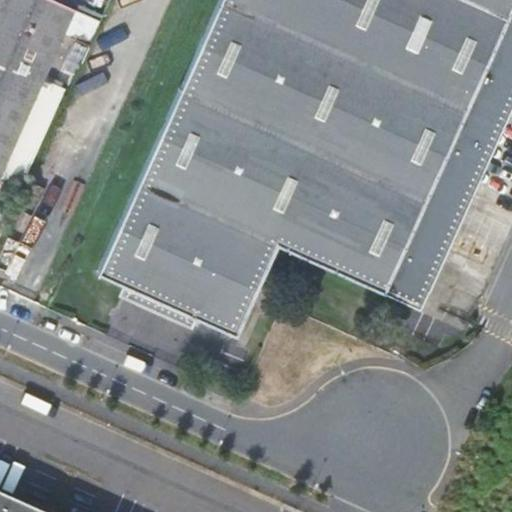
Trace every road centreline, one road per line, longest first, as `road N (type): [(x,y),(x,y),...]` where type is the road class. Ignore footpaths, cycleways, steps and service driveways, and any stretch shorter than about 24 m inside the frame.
road 1 (unclassified): [(0,327),(235,433),(302,444),(373,439)]
road 2 (unknown): [(155,0),(10,332)]
